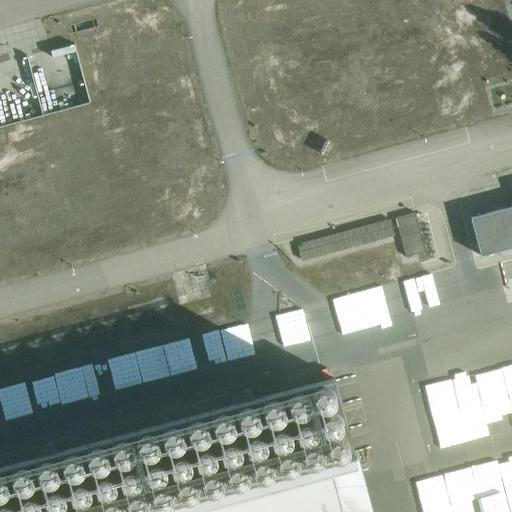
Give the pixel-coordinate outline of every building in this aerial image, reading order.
[(238,0),(240,20),(269,19),(269,5),(283,5),(282,0),(238,0)] [(68,51),(91,47),(89,38),(66,42),(68,51)] [(71,75),(50,81),(55,101),(76,96),(71,75)] [(480,255),(511,246),(511,184),(511,185),(511,188),(511,205),(470,217),(480,255)] [(405,256),(425,251),(414,212),(394,217),(405,256)] [(301,261),(395,236),(390,218),(296,243),(301,261)] [(346,318),(426,299),(419,267),(339,286),(346,318)] [(227,322),(246,318),(244,309),(225,314),(227,322)] [(223,315),(195,322),(202,352),(230,345),(223,315)] [(195,323),(166,327),(169,348),(197,344),(195,323)] [(57,358),(31,364),(38,391),(64,385),(57,358)] [(511,426),(511,360),(485,365),(498,429),(511,426)] [(30,367),(0,373),(7,404),(37,397),(30,367)] [(340,511),(331,474),(356,467),(333,381),(0,470),(0,511),(340,511)]
